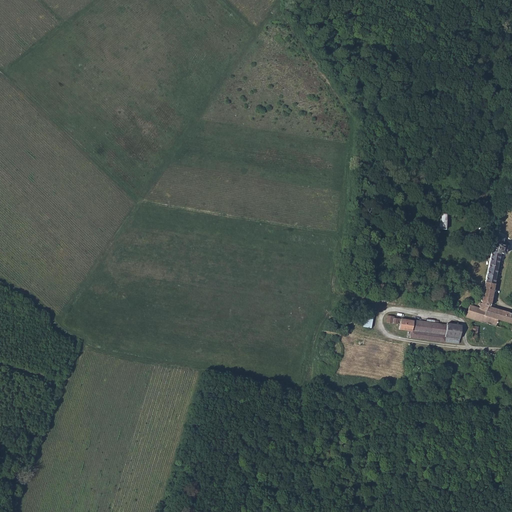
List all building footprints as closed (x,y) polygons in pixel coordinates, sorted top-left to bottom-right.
[(419,229),(435,229),(435,231),(444,231),(444,216),(435,216),(435,217),(420,216),(419,229)] [(483,276),(494,279),(499,255),(503,256),(505,249),(501,247),(502,241),(492,238),(483,276)] [(477,308),(488,310),(494,279),(483,276),(479,296),(479,297),(477,308)] [(461,322),(509,335),(510,335),(510,333),(509,331),(511,319),(511,317),(488,310),(477,308),(476,311),(465,309),(461,322)] [(365,310),(363,326),(371,327),(373,311),(365,310)] [(385,322),(385,324),(397,326),(397,324),(400,325),(399,331),(411,333),(409,341),(444,346),(445,342),(459,345),(458,332),(448,330),(448,328),(413,323),(412,323),(394,320),(392,319),(386,318),(385,322)] [(468,331),(468,348),(472,348),(472,350),(492,353),(493,337),(468,331)]
